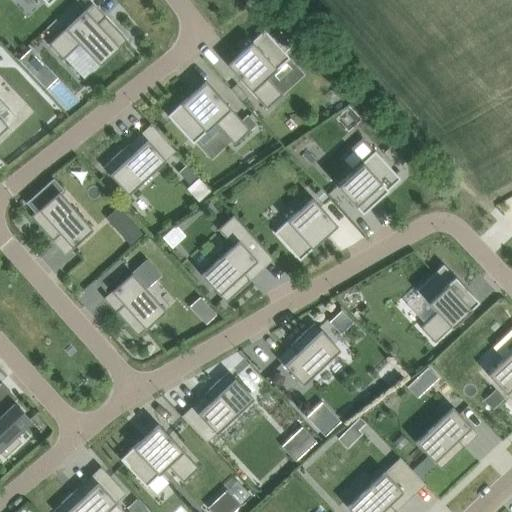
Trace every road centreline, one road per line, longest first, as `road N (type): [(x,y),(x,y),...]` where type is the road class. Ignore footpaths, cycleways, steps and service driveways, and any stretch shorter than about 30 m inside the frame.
road 1 (residential): [(511,287),(451,223),(435,220),(137,389)]
road 2 (track): [(304,0),(493,210)]
road 3 (residential): [(204,35),(0,197)]
road 4 (residential): [(137,389),(0,238)]
road 5 (residential): [(78,437),(0,345)]
